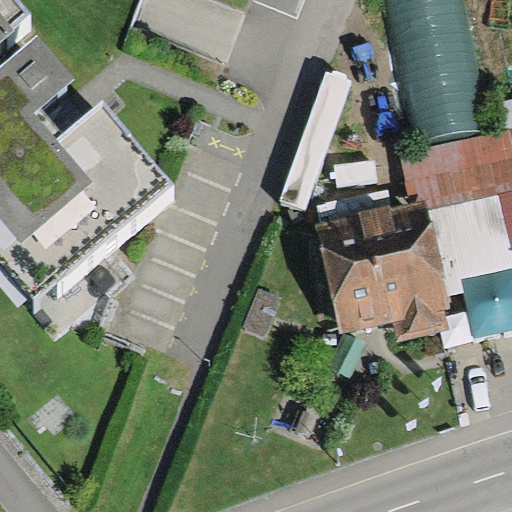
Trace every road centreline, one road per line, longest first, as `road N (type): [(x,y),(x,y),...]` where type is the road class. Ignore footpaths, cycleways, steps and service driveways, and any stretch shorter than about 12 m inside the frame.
road 1 (residential): [(237,241),(332,0)]
road 2 (tertiary): [(511,465),(371,511)]
